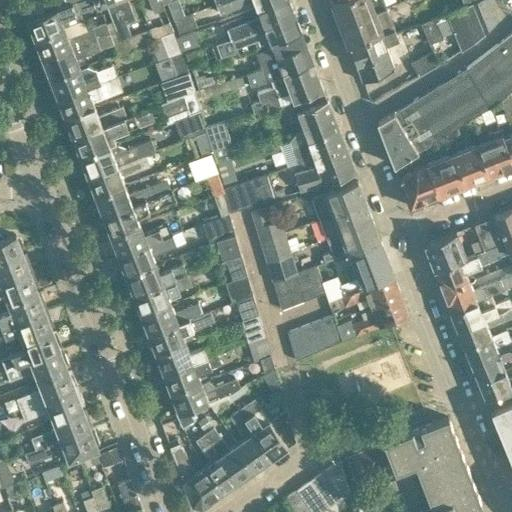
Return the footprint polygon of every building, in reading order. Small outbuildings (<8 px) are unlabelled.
[(65,0),(67,4),(24,20),(26,26),(29,25),(27,29),(31,39),(34,38),(34,37),(65,25),(82,18),(80,12),(95,6),(92,0),(65,0)] [(127,22),(118,0),(96,0),(99,6),(107,3),(121,39),(113,42),(113,43),(117,53),(135,46),(131,35),(127,22)] [(118,0),(127,22),(136,19),(129,0),(118,0)] [(164,9),(162,4),(160,0),(150,0),(156,12),(163,32),(172,28),(164,9)] [(168,0),(167,1),(173,18),(182,15),(183,15),(177,0),(168,0)] [(227,0),(218,4),(221,13),(253,1),(255,7),(256,9),(281,0),(227,0)] [(259,16),(228,28),(232,39),(295,15),(289,0),(281,0),(256,9),(257,10),(259,16)] [(337,0),(333,2),(341,24),(385,8),(388,6),(385,0),(337,0)] [(489,0),(478,0),(473,2),(484,33),(497,20),(498,19),(489,0)] [(473,2),(436,18),(443,35),(455,30),(462,49),(484,33),(473,2)] [(341,24),(350,47),(379,36),(398,32),(388,6),(385,8),(341,24)] [(182,15),(173,18),(178,32),(186,30),(182,15)] [(227,41),(212,44),(217,56),(218,58),(234,52),(237,51),(236,49),(246,45),(255,41),(257,47),(269,43),(301,32),(295,15),(232,39),(227,41)] [(429,44),(444,38),(436,18),(421,24),(429,44)] [(35,41),(32,42),(36,51),(40,53),(42,59),(96,39),(96,38),(109,32),(105,22),(92,27),(69,36),(65,25),(34,37),(34,38),(35,41)] [(131,35),(135,46),(155,39),(151,28),(131,35)] [(490,106),(501,99),(507,95),(510,92),(511,90),(511,30),(465,67),(396,109),(420,148),(430,142),(433,141),(445,133),(456,127),(468,119),(482,111),(490,106)] [(200,46),(194,31),(175,37),(180,49),(181,50),(200,46)] [(96,39),(42,59),(44,64),(42,68),(46,78),(49,77),(49,76),(79,64),(77,57),(113,43),(113,42),(109,32),(96,38),(96,39)] [(173,32),(162,36),(169,53),(180,49),(175,37),(173,32)] [(283,73),(313,62),(301,32),(269,43),(270,46),(257,51),(263,68),(268,66),(271,79),(284,74),(283,73)] [(379,36),(350,47),(362,80),(394,68),(385,46),(401,40),(398,32),(379,36)] [(180,49),(169,53),(177,74),(189,70),(188,68),(181,50),(180,49)] [(411,63),(418,75),(438,63),(433,50),(411,63)] [(253,104),(251,105),(253,113),(281,104),(293,101),(323,89),(313,62),(283,73),(284,74),(271,79),(273,86),(257,92),(260,100),(252,103),(253,104)] [(50,80),(47,81),(51,90),(55,92),(57,98),(117,75),(113,64),(97,70),(88,66),(81,68),(79,64),(49,76),(49,77),(50,80)] [(263,68),(247,73),(250,85),(271,79),(268,66),(263,68)] [(189,70),(177,74),(183,94),(194,90),(189,70)] [(197,75),(194,77),(197,87),(217,81),(215,74),(206,77),(205,73),(197,75)] [(217,81),(197,87),(200,97),(244,84),(241,74),(217,81)] [(117,75),(57,98),(59,103),(58,107),(61,117),(64,116),(64,115),(94,103),(93,101),(122,90),(117,75)] [(169,99),(160,103),(165,116),(189,107),(191,114),(201,110),(197,98),(194,90),(183,94),(169,99)] [(511,130),(503,134),(511,157),(511,96),(511,93),(507,95),(501,99),(507,113),(511,126),(511,130)] [(293,147),(308,141),(339,130),(327,99),(297,110),(304,131),(297,134),(291,140),(293,147)] [(65,119),(62,120),(66,130),(70,131),(72,137),(127,116),(123,106),(98,115),(96,108),(94,103),(64,115),(64,116),(65,119)] [(135,104),(128,107),(130,114),(138,111),(135,104)] [(378,121),(386,142),(394,164),(410,154),(420,148),(396,109),(378,121)] [(207,131),(206,128),(201,110),(191,114),(189,114),(196,135),(207,131)] [(127,116),(72,137),(74,143),(73,147),(76,156),(79,155),(110,143),(114,141),(112,135),(138,125),(134,113),(127,116)] [(226,121),(206,128),(207,131),(213,151),(216,162),(228,159),(237,156),(226,121)] [(456,127),(445,133),(448,141),(460,136),(456,127)] [(511,165),(511,157),(503,134),(501,129),(487,134),(489,138),(480,142),(476,143),(489,174),(492,173),(511,165)] [(314,156),(344,144),(339,130),(308,141),(293,147),(298,161),(314,156)] [(202,155),(204,155),(213,151),(207,131),(196,135),(202,155)] [(433,141),(430,142),(433,147),(448,141),(445,133),(433,141)] [(80,158),(78,159),(85,178),(87,177),(146,154),(150,152),(155,150),(151,139),(141,143),(127,148),(116,144),(111,146),(110,143),(79,155),(80,158)] [(476,143),(452,153),(465,184),(477,179),(488,175),(489,174),(476,143)] [(355,173),(344,144),(314,156),(317,165),(294,173),(300,188),(355,173)] [(420,148),(410,154),(413,159),(423,153),(420,148)] [(213,151),(204,155),(210,175),(219,171),(216,162),(213,151)] [(429,162),(426,163),(438,194),(465,184),(452,153),(429,162)] [(146,154),(87,177),(89,182),(88,186),(91,195),(94,194),(124,183),(122,176),(150,165),(149,163),(146,154)] [(228,159),(216,162),(219,171),(222,183),(234,180),(228,159)] [(438,194),(426,163),(417,167),(399,177),(410,205),(438,194)] [(224,190),(224,188),(219,171),(210,175),(207,176),(214,195),(224,190)] [(269,172),(224,188),(224,190),(230,210),(276,197),(284,194),(282,187),(274,190),(269,172)] [(311,198),(318,218),(365,200),(357,180),(311,198)] [(96,198),(93,199),(96,208),(100,210),(103,216),(157,195),(153,184),(128,194),(126,186),(124,183),(94,194),(96,198)] [(157,195),(103,216),(105,221),(103,225),(106,234),(107,235),(109,233),(140,222),(137,214),(161,205),(175,200),(171,190),(157,195)] [(224,190),(214,195),(221,215),(229,212),(228,211),(230,210),(224,190)] [(318,218),(326,238),(372,220),(365,200),(318,218)] [(251,209),(260,238),(285,231),(280,216),(268,219),(264,206),(251,209)] [(511,208),(495,215),(506,241),(510,253),(511,251),(511,208)] [(211,243),(215,241),(235,233),(229,212),(221,215),(203,222),(211,243)] [(473,223),(484,250),(506,241),(495,215),(473,223)] [(380,240),(372,220),(326,238),(331,251),(323,254),(326,261),(349,252),(380,240)] [(111,237),(108,238),(111,247),(115,249),(116,249),(113,251),(115,256),(118,255),(172,234),(167,223),(144,232),(141,225),(140,222),(109,233),(111,237)] [(172,234),(176,244),(191,237),(186,228),(172,234)] [(424,243),(434,269),(466,257),(456,230),(424,243)] [(291,251),(285,231),(260,238),(266,259),(291,251)] [(223,260),(224,259),(241,253),(235,233),(215,241),(223,260)] [(0,260),(22,252),(21,248),(24,247),(20,237),(16,235),(15,234),(3,238),(2,234),(0,234),(0,260)] [(172,234),(118,255),(120,260),(118,264),(122,274),(125,273),(155,261),(152,255),(176,246),(172,234)] [(358,276),(339,284),(342,293),(393,273),(380,240),(349,252),(358,276)] [(466,257),(434,269),(437,275),(441,286),(441,288),(443,291),(472,280),(471,276),(468,269),(510,253),(506,241),(484,250),(466,257)] [(266,259),(272,278),(284,274),(285,276),(294,273),(297,271),(291,251),(266,259)] [(0,281),(30,270),(27,264),(29,260),(26,252),(23,253),(22,252),(0,260),(0,281)] [(247,273),(241,253),(224,259),(231,278),(224,281),(224,282),(247,273)] [(126,276),(123,277),(127,287),(131,288),(133,294),(187,273),(183,263),(159,272),(156,265),(155,261),(125,273),(126,276)] [(316,264),(305,268),(313,296),(325,291),(316,264)] [(305,268),(297,271),(294,273),(303,300),(313,296),(305,268)] [(30,270),(0,281),(0,294),(4,292),(8,301),(37,290),(36,287),(39,286),(35,277),(31,275),(30,270)] [(187,273),(133,294),(135,300),(133,304),(137,313),(140,312),(140,313),(170,302),(167,294),(192,284),(187,273)] [(247,273),(224,282),(231,302),(237,299),(253,293),(247,273)] [(294,273),(285,276),(293,303),(303,300),(294,273)] [(342,293),(328,299),(332,311),(356,302),(359,309),(369,305),(400,292),(393,273),(342,293)] [(281,308),(293,303),(285,276),(284,274),(272,278),(281,308)] [(472,280),(443,291),(450,310),(493,293),(511,285),(511,274),(475,288),(472,280)] [(37,291),(37,290),(8,301),(11,310),(0,313),(0,325),(44,309),(42,303),(44,299),(40,289),(37,291)] [(350,319),(337,325),(342,340),(372,328),(390,321),(390,320),(408,313),(400,292),(369,305),(373,315),(352,324),(350,319)] [(259,313),(253,293),(237,299),(244,319),(259,313)] [(493,293),(450,310),(457,328),(511,305),(511,301),(510,297),(496,303),(493,293)] [(141,315),(138,317),(142,326),(146,328),(148,333),(202,313),(198,302),(174,311),(170,302),(140,313),(141,315)] [(511,305),(457,328),(464,345),(492,334),(489,325),(511,315),(511,305)] [(0,325),(0,338),(19,331),(22,338),(51,326),(54,325),(51,316),(46,314),(44,309),(0,325)] [(202,313),(148,333),(150,339),(148,343),(152,353),(155,351),(185,340),(193,337),(194,329),(214,321),(209,310),(202,313)] [(247,341),(265,335),(265,334),(259,314),(259,313),(244,319),(241,320),(247,341)] [(333,313),(321,317),(331,345),(342,340),(335,318),(333,313)] [(321,317),(310,322),(319,349),(331,345),(321,317)] [(310,322),(298,326),(307,354),(315,351),(319,349),(310,322)] [(295,359),(307,354),(298,326),(287,330),(295,359)] [(492,334),(464,345),(466,349),(469,356),(471,362),(511,345),(511,336),(510,337),(506,328),(492,334)] [(60,341),(56,329),(23,342),(26,349),(1,359),(5,369),(59,348),(57,342),(60,341)] [(265,335),(247,341),(254,360),(260,357),(270,353),(265,335)] [(156,355),(153,356),(157,365),(161,367),(163,373),(217,352),(213,341),(189,350),(186,343),(185,340),(155,351),(156,355)] [(511,345),(471,362),(478,379),(505,368),(502,360),(511,355),(511,345)] [(35,371),(37,378),(67,367),(66,366),(69,365),(65,352),(62,354),(59,348),(5,369),(10,381),(35,371)] [(217,352),(163,373),(165,378),(163,382),(167,391),(167,392),(170,391),(170,390),(200,378),(197,372),(221,363),(217,352)] [(270,353),(260,357),(265,372),(274,367),(270,353)] [(401,353),(338,373),(347,401),(410,381),(401,353)] [(67,367),(37,378),(41,388),(16,398),(20,408),(74,387),(72,382),(74,378),(70,368),(68,369),(67,367)] [(505,368),(478,379),(486,398),(511,386),(511,375),(509,377),(505,368)] [(171,394),(168,395),(172,404),(176,406),(178,412),(175,413),(176,413),(188,408),(207,400),(227,392),(232,390),(239,385),(236,377),(214,386),(206,380),(201,382),(200,378),(170,390),(170,391),(171,394)] [(232,390),(227,392),(231,399),(248,388),(244,382),(239,385),(232,390)] [(20,408),(25,419),(49,410),(52,418),(82,407),(81,405),(84,404),(80,392),(77,393),(74,387),(20,408)] [(231,399),(227,392),(207,400),(215,411),(231,399)] [(254,397),(238,409),(272,457),(287,446),(295,440),(286,407),(269,419),(254,397)] [(511,398),(490,408),(511,461),(511,398)] [(82,407),(52,418),(56,427),(31,437),(35,447),(90,427),(87,421),(89,417),(86,407),(83,409),(82,407)] [(195,419),(188,408),(176,413),(182,427),(195,419)] [(272,457),(238,409),(230,415),(245,436),(235,443),(253,469),(272,457)] [(201,418),(197,421),(204,431),(212,426),(205,416),(201,418)] [(464,458),(454,432),(455,432),(454,429),(453,429),(448,416),(383,441),(395,471),(415,463),(431,506),(416,511),(462,511),(482,504),(477,491),(476,487),(475,488),(466,462),(466,461),(465,458),(464,458)] [(35,447),(25,451),(30,463),(40,459),(64,450),(68,460),(79,456),(96,450),(98,449),(98,448),(96,444),(99,443),(95,431),(92,432),(90,427),(35,447)] [(253,469),(235,443),(228,448),(213,427),(205,432),(237,481),(253,469)] [(237,481),(205,432),(195,439),(210,460),(204,464),(222,491),(237,481)] [(175,439),(168,442),(190,498),(192,503),(201,506),(208,501),(222,491),(204,464),(193,472),(184,449),(175,439)] [(383,467),(375,444),(345,456),(353,479),(383,467)] [(118,445),(97,453),(100,459),(103,469),(124,461),(118,445)] [(96,450),(79,456),(82,466),(100,459),(97,453),(96,450)] [(340,458),(319,472),(339,500),(350,492),(340,458)] [(0,475),(4,485),(13,482),(14,481),(5,459),(0,460),(0,475)] [(60,464),(43,470),(47,481),(64,474),(60,464)] [(339,500),(319,472),(308,480),(328,508),(339,500)] [(143,511),(131,477),(118,482),(128,509),(120,511),(119,511),(143,511)] [(308,480),(296,488),(313,511),(321,511),(328,508),(308,480)] [(390,482),(394,494),(401,492),(397,480),(390,482)] [(16,493),(13,482),(4,485),(5,488),(7,496),(16,493)] [(101,485),(91,489),(99,511),(119,511),(120,511),(118,511),(110,511),(102,490),(101,485)] [(91,488),(80,492),(87,511),(99,511),(91,489),(91,488)] [(313,511),(296,488),(283,497),(293,511),(313,511)] [(368,511),(362,491),(354,493),(359,511),(368,511)] [(408,511),(404,494),(395,497),(399,511),(408,511)] [(55,511),(67,511),(63,500),(53,504),(54,509),(55,511)]
